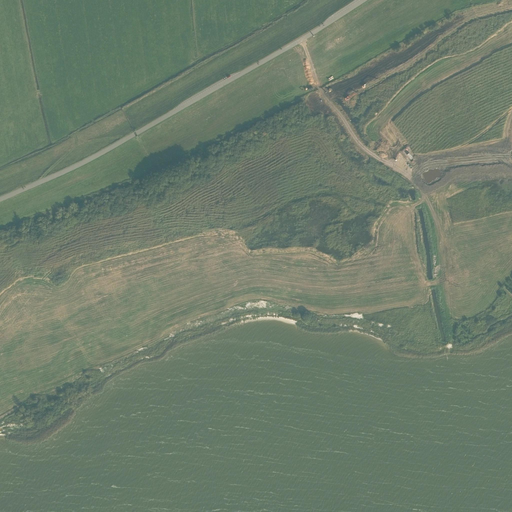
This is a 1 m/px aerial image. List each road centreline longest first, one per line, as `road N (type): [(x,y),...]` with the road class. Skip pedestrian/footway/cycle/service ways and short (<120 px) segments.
road 1 (tertiary): [(0,199),(97,155),(363,0)]
road 2 (track): [(410,176),(362,146),(300,40)]
